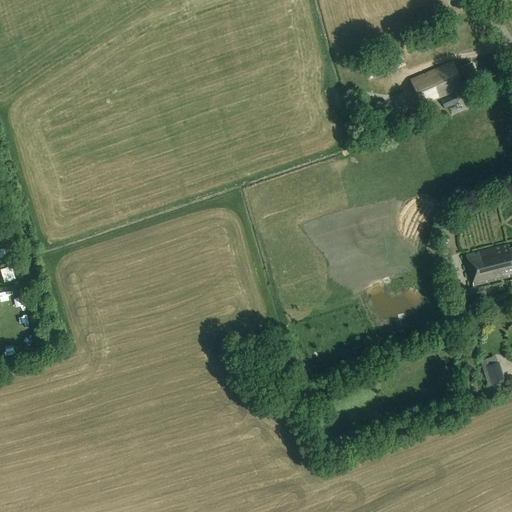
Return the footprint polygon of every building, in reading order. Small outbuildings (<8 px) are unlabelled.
[(372,65),(377,77),(405,65),(400,53),(372,65)] [(462,84),(478,78),(471,62),(455,68),(452,61),(410,80),(421,105),(463,87),(462,84)] [(460,93),(463,100),(468,97),(465,91),(460,93)] [(454,94),(441,100),(444,108),(458,102),(454,94)] [(511,248),(509,249),(508,245),(466,256),(473,286),(509,277),(508,275),(511,273),(511,248)] [(15,268),(6,269),(7,277),(16,276),(15,268)] [(483,285),(458,291),(461,306),(487,300),(483,285)] [(486,366),(492,386),(505,381),(499,362),(486,366)]
